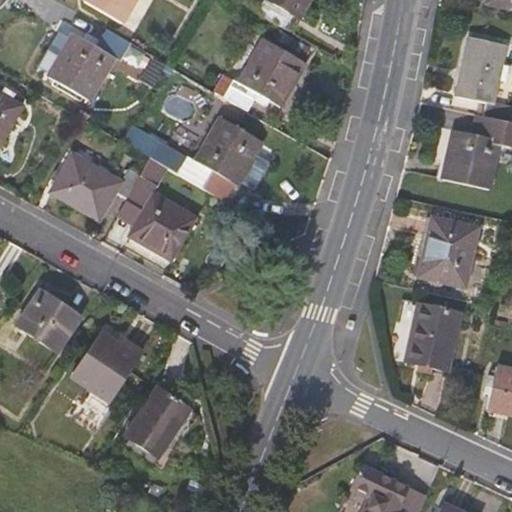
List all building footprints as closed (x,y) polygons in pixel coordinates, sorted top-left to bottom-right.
[(135,0),(84,0),(84,2),(121,24),(135,0)] [(264,0),(298,20),(309,0),(264,0)] [(96,48),(73,34),(48,78),(89,101),(114,58),(120,61),(130,43),(106,30),(96,48)] [(501,65),(505,45),(470,38),(457,98),(486,104),(483,117),(509,123),(511,123),(511,108),(492,104),(497,80),(501,65)] [(307,63),(266,40),(241,84),(230,77),(220,95),(250,113),(257,101),(264,105),(268,99),(281,107),(307,63)] [(150,62),(140,55),(134,66),(144,72),(150,62)] [(506,81),(510,66),(501,65),(497,80),(506,81)] [(0,93),(0,143),(22,106),(0,93)] [(509,123),(483,117),(479,136),(453,131),(442,180),(489,190),(499,141),(505,143),(507,136),(509,123)] [(263,143),(219,118),(194,162),(188,158),(178,174),(229,203),(241,181),(256,154),(263,143)] [(178,174),(188,158),(159,141),(156,146),(129,130),(123,142),(151,158),(173,171),(178,174)] [(271,162),(256,154),(241,181),(255,189),(271,162)] [(121,184),(72,155),(61,175),(56,183),(51,193),(98,220),(114,193),(126,200),(140,178),(128,171),(121,184)] [(140,178),(126,200),(126,201),(145,212),(136,227),(130,238),(171,261),(191,225),(154,203),(173,171),(151,158),(140,178)] [(61,175),(52,169),(47,178),(56,183),(61,175)] [(145,212),(126,201),(118,216),(136,227),(145,212)] [(477,229),(432,219),(419,277),(463,287),(477,229)] [(56,354),(80,318),(40,291),(16,327),(56,354)] [(460,314),(416,305),(404,364),(448,373),(460,314)] [(138,358),(117,344),(101,333),(73,374),(110,400),(138,358)] [(142,352),(120,338),(117,344),(138,358),(142,352)] [(511,371),(496,368),(494,378),(488,376),(485,386),(491,388),(486,409),(511,415),(511,371)] [(189,409),(156,387),(124,438),(157,459),(189,409)] [(397,511),(409,488),(360,466),(351,487),(371,497),(364,511),(397,511)] [(418,511),(426,497),(409,488),(397,511),(418,511)]
